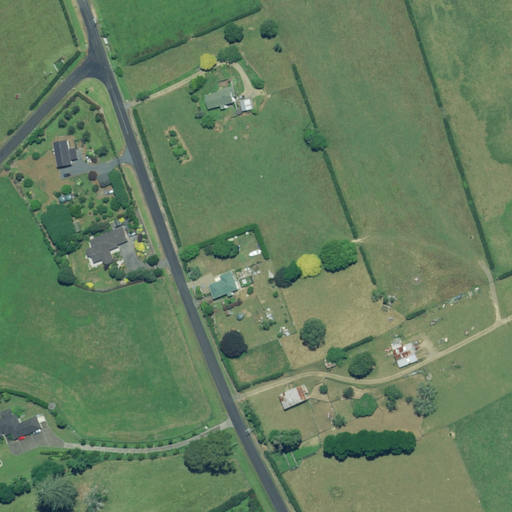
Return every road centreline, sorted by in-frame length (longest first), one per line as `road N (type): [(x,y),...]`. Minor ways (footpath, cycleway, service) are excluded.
road 1 (unclassified): [(102,60),(236,421),(281,511)]
road 2 (unclassified): [(102,60),(77,73),(0,155)]
